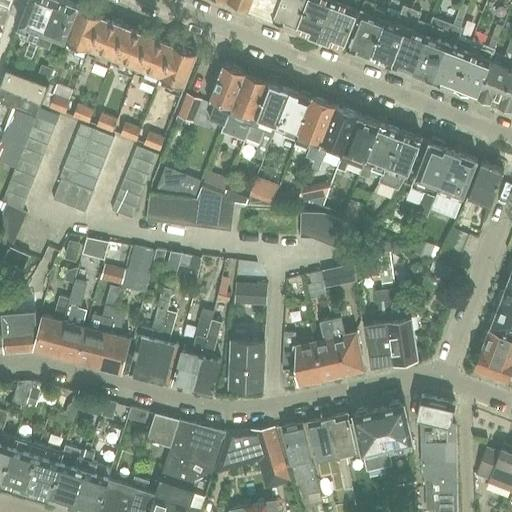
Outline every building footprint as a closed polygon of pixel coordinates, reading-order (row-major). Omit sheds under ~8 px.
[(0,0),(0,4),(10,8),(13,0),(0,0)] [(39,41),(38,40),(42,32),(53,0),(28,0),(20,23),(17,31),(28,36),(27,37),(31,38),(25,54),(32,57),(39,41)] [(64,44),(66,38),(78,5),(65,0),(53,0),(42,32),(38,40),(39,41),(50,45),(50,44),(61,49),(64,44)] [(251,0),(249,6),(274,16),(279,0),(251,0)] [(279,0),(274,16),(296,24),(305,0),(279,0)] [(305,0),(296,24),(320,34),(333,0),(305,0)] [(333,0),(320,34),(329,37),(329,36),(343,42),(358,5),(359,0),(333,0)] [(370,53),(385,16),(388,8),(375,4),(376,1),(374,0),(373,0),(363,0),(362,7),(348,44),(370,53)] [(453,23),(454,24),(447,41),(433,76),(455,85),(472,42),(459,37),(463,27),(460,26),(468,5),(461,2),(453,23)] [(0,35),(10,9),(0,4),(0,35)] [(370,53),(391,61),(406,24),(413,7),(404,4),(400,12),(388,8),(385,16),(370,53)] [(66,38),(64,44),(72,47),(71,51),(86,57),(88,53),(96,56),(94,60),(110,66),(112,62),(119,65),(118,70),(134,76),(135,71),(143,74),(142,79),(180,94),(185,84),(197,52),(195,51),(194,48),(188,46),(187,47),(173,42),(171,42),(170,40),(165,38),(163,38),(147,32),(147,30),(141,28),(139,29),(124,23),(123,21),(117,19),(115,20),(103,15),(100,14),(100,11),(94,9),(92,10),(78,5),(66,38)] [(413,7),(406,24),(391,61),(398,63),(412,68),(430,23),(419,19),(421,11),(413,7)] [(433,76),(447,41),(454,24),(453,23),(433,15),(430,23),(412,68),(433,76)] [(495,50),(499,38),(503,25),(497,23),(488,48),(472,42),(455,85),(457,86),(455,90),(466,94),(468,90),(469,90),(470,90),(477,93),(495,50)] [(491,98),(499,101),(511,67),(511,36),(506,51),(511,52),(510,57),(495,50),(477,93),(491,99),(491,98)] [(230,111),(233,105),(246,70),(224,62),(208,102),(230,111)] [(48,83),(54,69),(42,64),(37,79),(48,83)] [(511,67),(499,101),(499,102),(511,106),(511,67)] [(0,98),(3,100),(0,106),(0,156),(17,164),(19,158),(24,147),(28,136),(32,126),(36,115),(40,105),(48,83),(37,79),(8,68),(0,88),(0,98)] [(269,79),(268,79),(246,70),(233,105),(230,111),(226,122),(222,132),(228,134),(231,124),(235,125),(239,115),(252,120),(256,113),(269,79)] [(269,79),(256,113),(252,120),(265,125),(255,155),(262,158),(290,87),(282,84),(280,84),(281,82),(272,79),(271,80),(269,80),(269,79)] [(283,133),(297,138),(299,130),(312,96),(310,95),(311,93),(302,90),(301,92),(300,91),(290,87),(262,158),(264,158),(276,126),(284,129),(283,133)] [(203,98),(187,92),(178,115),(194,121),(203,98)] [(65,111),(70,99),(55,93),(49,106),(65,111)] [(313,96),(312,96),(299,130),(297,138),(295,141),(310,147),(306,156),(314,159),(335,104),(314,96),(313,96)] [(89,121),(94,108),(92,108),(79,102),(73,115),(89,121)] [(341,156),(341,158),(358,113),(335,104),(314,159),(322,162),(326,151),(341,156)] [(111,130),(117,117),(102,111),(97,124),(111,130)] [(358,112),(358,113),(341,158),(337,167),(346,171),(350,161),(363,167),(367,157),(381,121),(358,112)] [(36,115),(32,126),(52,134),(57,123),(36,115)] [(136,139),(141,127),(126,121),(121,133),(136,139)] [(388,166),(388,165),(401,129),(381,121),(367,157),(363,167),(360,172),(369,175),(372,167),(383,171),(385,166),(388,166)] [(90,139),(94,128),(81,123),(77,134),(90,139)] [(48,144),(52,134),(32,126),(28,136),(48,144)] [(111,147),(115,136),(94,128),(90,139),(111,147)] [(385,166),(383,171),(394,175),(389,184),(398,186),(407,172),(421,136),(401,129),(388,165),(388,166),(385,166)] [(158,148),(164,137),(150,131),(145,143),(158,148)] [(77,134),(73,144),(86,149),(90,139),(77,134)] [(28,136),(24,147),(44,155),(48,144),(28,136)] [(428,213),(429,214),(453,149),(444,145),(445,141),(433,136),(431,140),(429,139),(412,186),(431,192),(429,196),(425,197),(422,206),(430,209),(428,213)] [(90,139),(86,149),(107,158),(111,147),(90,139)] [(86,149),(73,144),(69,155),(82,160),(86,149)] [(137,145),(133,156),(154,164),(158,153),(137,145)] [(40,166),(44,155),(24,147),(19,158),(40,166)] [(86,149),(82,160),(102,168),(107,158),(86,149)] [(478,158),(453,149),(429,214),(437,217),(443,203),(441,200),(442,193),(462,200),(464,195),(478,158)] [(78,171),(82,160),(69,155),(65,166),(78,171)] [(150,174),(154,164),(133,156),(129,166),(150,174)] [(19,158),(17,164),(15,168),(36,176),(40,166),(19,158)] [(98,179),(102,168),(82,160),(78,171),(98,179)] [(468,195),(454,226),(470,234),(475,236),(480,222),(470,218),(478,198),(491,204),(504,169),(491,164),(491,163),(482,160),(468,195)] [(78,171),(65,166),(60,176),(73,182),(78,171)] [(129,166),(125,177),(145,185),(150,174),(129,166)] [(32,187),(36,176),(15,168),(11,179),(32,187)] [(73,182),(94,190),(98,179),(78,171),(73,182)] [(182,172),(175,191),(194,195),(200,179),(182,172)] [(281,185),(257,175),(247,203),(273,204),(281,185)] [(141,196),(145,185),(125,177),(121,188),(141,196)] [(205,177),(200,190),(221,198),(226,184),(205,177)] [(62,178),(53,198),(64,203),(72,182),(62,178)] [(11,179),(7,190),(27,198),(32,187),(11,179)] [(234,181),(229,180),(222,197),(232,198),(233,196),(247,201),(250,193),(232,186),(234,181)] [(64,203),(75,207),(83,186),(73,182),(72,182),(64,203)] [(94,191),(83,186),(75,207),(85,211),(94,191)] [(121,188),(116,198),(137,207),(141,196),(121,188)] [(23,208),(27,198),(7,190),(3,200),(23,208)] [(303,190),(279,191),(274,203),(297,203),(298,203),(303,190)] [(147,219),(159,220),(162,193),(150,191),(147,219)] [(159,220),(171,222),(175,194),(162,193),(159,220)] [(171,222),(183,223),(187,196),(175,194),(171,222)] [(183,223),(195,225),(199,197),(187,196),(183,223)] [(195,225),(207,227),(211,199),(199,197),(195,225)] [(133,217),(137,207),(116,198),(112,209),(133,217)] [(366,204),(350,198),(343,218),(356,223),(366,204)] [(207,227),(220,228),(223,200),(211,199),(207,227)] [(223,200),(220,228),(232,230),(235,201),(223,200)] [(0,217),(0,240),(10,244),(13,246),(28,212),(7,202),(0,217)] [(301,210),(301,236),(313,237),(313,211),(301,210)] [(313,211),(313,237),(324,241),(334,215),(324,211),(313,211)] [(334,215),(324,241),(335,246),(345,220),(334,215)] [(345,220),(335,246),(346,250),(357,250),(355,224),(345,220)] [(470,234),(454,226),(447,238),(465,245),(470,234)] [(447,238),(442,250),(461,257),(465,245),(447,238)] [(129,260),(131,244),(120,242),(118,258),(129,260)] [(13,246),(10,244),(2,261),(24,271),(32,255),(13,246)] [(390,247),(377,248),(382,277),(383,288),(389,288),(391,300),(390,301),(393,318),(389,319),(395,359),(418,354),(412,315),(419,314),(417,303),(401,305),(399,286),(398,276),(394,276),(390,247)] [(167,250),(157,248),(154,260),(163,263),(167,250)] [(382,277),(377,248),(370,249),(373,278),(382,277)] [(437,260),(456,268),(461,257),(442,250),(437,260)] [(101,278),(122,284),(126,269),(105,263),(101,278)] [(445,279),(438,298),(449,302),(457,284),(445,279)] [(228,282),(221,280),(217,297),(228,300),(231,291),(226,290),(228,282)] [(511,280),(509,280),(505,290),(504,289),(501,290),(498,297),(500,301),(501,301),(501,302),(511,306),(511,280)] [(256,293),(257,283),(237,282),(236,292),(256,293)] [(389,288),(383,288),(384,294),(379,295),(382,319),(366,321),(373,363),(395,358),(395,359),(389,319),(393,318),(390,301),(391,300),(389,288)] [(55,353),(75,358),(84,324),(73,321),(79,299),(82,291),(72,289),(70,297),(69,297),(55,353)] [(60,294),(54,316),(43,313),(35,344),(37,348),(55,353),(69,297),(60,294)] [(143,325),(130,372),(148,377),(169,300),(161,298),(155,324),(153,328),(143,325)] [(346,311),(363,310),(362,298),(346,299),(346,311)] [(148,377),(168,383),(179,343),(168,340),(176,311),(167,309),(170,301),(169,300),(148,377)] [(511,306),(501,302),(497,312),(496,311),(492,312),(490,319),(492,323),(493,323),(492,325),(511,332),(511,306)] [(80,359),(101,365),(115,309),(105,306),(99,328),(89,325),(80,359)] [(37,319),(36,307),(1,310),(4,349),(30,347),(37,319)] [(173,383),(192,389),(213,309),(203,307),(191,352),(182,350),(173,383)] [(131,336),(120,333),(125,312),(115,309),(101,365),(119,370),(122,368),(131,336)] [(212,394),(212,393),(221,360),(212,358),(221,320),(212,318),(214,309),(213,309),(192,389),(212,394)] [(343,371),(364,366),(355,331),(345,333),(340,315),(331,317),(343,371)] [(316,340),(324,375),(343,371),(331,317),(321,319),(325,338),(316,340)] [(486,340),(484,346),(511,357),(511,337),(490,329),(490,331),(489,331),(485,331),(483,337),(486,340)] [(284,369),(287,384),(324,375),(316,340),(315,337),(305,339),(306,343),(296,344),(296,341),(296,340),(296,331),(284,331),(283,369),(284,369)] [(265,340),(233,338),(231,383),(243,384),(243,389),(260,390),(260,385),(263,385),(265,340)] [(508,377),(509,377),(511,378),(511,357),(484,346),(481,354),(476,355),(474,360),(477,364),(476,366),(507,378),(508,377)] [(13,404),(25,408),(34,382),(30,382),(20,382),(13,404)] [(459,511),(459,490),(458,490),(456,425),(450,422),(455,402),(421,394),(416,417),(421,418),(421,425),(422,463),(426,481),(426,509),(435,509),(435,511),(459,511)] [(390,405),(379,407),(391,457),(396,456),(393,443),(412,439),(404,402),(403,402),(400,399),(390,401),(390,405)] [(129,418),(145,422),(148,410),(132,406),(129,418)] [(355,418),(362,448),(367,470),(392,464),(390,458),(391,457),(379,407),(369,410),(366,407),(357,409),(356,413),(354,413),(355,418)] [(5,410),(0,408),(0,476),(2,477),(16,436),(2,431),(6,421),(5,421),(7,414),(5,410)] [(357,449),(362,448),(355,418),(350,419),(348,411),(335,414),(328,415),(349,505),(357,504),(352,486),(353,486),(346,455),(357,453),(357,449)] [(147,439),(171,446),(180,419),(156,412),(147,439)] [(349,505),(328,415),(323,416),(323,417),(309,420),(318,458),(321,476),(332,474),(335,489),(337,489),(339,501),(346,500),(347,505),(349,505)] [(171,446),(165,466),(209,481),(226,430),(204,425),(180,419),(171,446)] [(304,425),(303,421),(283,426),(291,462),(293,461),(298,483),(305,482),(307,494),(319,491),(304,425)] [(288,478),(274,427),(251,429),(230,430),(216,471),(259,459),(267,484),(288,478)] [(17,483),(26,486),(40,443),(16,436),(2,477),(17,482),(17,483)] [(511,490),(511,444),(504,442),(500,452),(487,447),(477,474),(490,479),(488,482),(511,490)] [(37,489),(50,493),(64,451),(40,443),(26,486),(35,489),(37,489)] [(68,500),(73,501),(91,450),(82,447),(82,448),(67,443),(64,451),(50,493),(68,499),(68,500)] [(91,450),(73,501),(79,503),(98,509),(109,476),(112,467),(93,461),(96,451),(91,450)] [(199,511),(209,481),(165,466),(156,491),(149,511),(199,511)] [(417,488),(413,473),(395,477),(399,492),(417,488)] [(149,511),(156,491),(147,488),(150,479),(136,474),(133,483),(132,483),(122,511),(149,511)] [(122,511),(132,483),(109,476),(98,509),(99,509),(100,511),(122,511)] [(276,511),(275,500),(232,507),(232,511),(276,511)]
